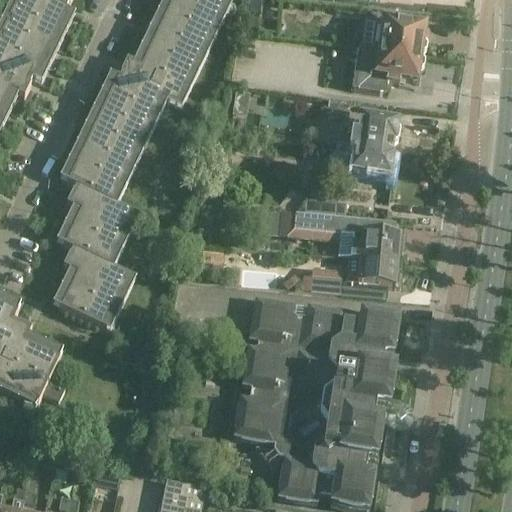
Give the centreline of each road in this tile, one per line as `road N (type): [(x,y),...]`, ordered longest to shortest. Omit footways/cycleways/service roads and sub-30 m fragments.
road 1 (residential): [(511,125),(473,173),(418,511)]
road 2 (primary): [(511,126),(458,511)]
road 3 (residential): [(0,259),(104,38),(109,0)]
